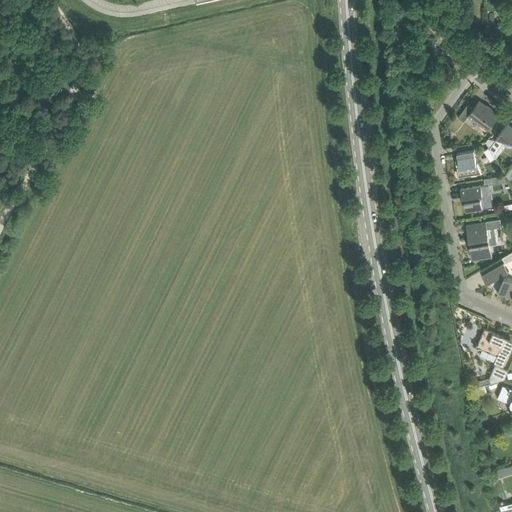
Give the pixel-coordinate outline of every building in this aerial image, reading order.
[(468,105),(458,117),(464,122),(469,116),(475,120),(475,119),(488,129),(498,115),(479,101),(473,109),(468,105)] [(488,138),(486,142),(489,147),(490,148),(493,154),(503,140),(504,140),(505,142),(507,144),(509,145),(511,145),(511,144),(511,125),(508,122),(502,130),(496,138),(497,138),(496,140),(488,138)] [(491,161),(496,158),(490,148),(489,147),(484,150),(491,161)] [(459,177),(468,175),(482,173),(477,164),(474,150),(467,151),(457,153),(458,160),(456,160),(459,177)] [(485,185),(499,183),(498,176),(484,179),(485,185)] [(483,194),(481,185),(471,187),(461,189),(462,197),(465,197),(466,201),(465,201),(466,211),(476,209),(483,208),(481,198),(480,194),(483,194)] [(492,256),(490,245),(497,244),(494,228),(502,226),(500,218),(467,224),(469,240),(471,240),(472,243),(470,244),(473,260),(492,256)] [(511,251),(502,257),(506,263),(511,259),(511,251)] [(508,297),(509,297),(511,296),(511,279),(504,276),(504,275),(508,272),(504,264),(491,271),(482,276),(487,284),(490,282),(492,285),(495,287),(496,286),(500,287),(498,291),(506,294),(506,296),(508,297)] [(503,366),(507,356),(511,344),(511,340),(505,337),(506,336),(501,333),(500,335),(484,328),(477,345),(476,344),(475,347),(478,348),(478,347),(497,355),(494,362),(503,366)] [(489,378),(478,381),(480,386),(484,384),(484,385),(491,383),(504,378),(507,371),(495,365),(489,378)] [(480,386),(469,389),(471,397),(487,392),(484,384),(480,386)] [(511,413),(511,389),(502,385),(497,398),(508,402),(511,413)] [(511,465),(494,471),(496,477),(511,472),(511,465)] [(511,511),(511,503),(499,507),(501,511),(511,511)]
